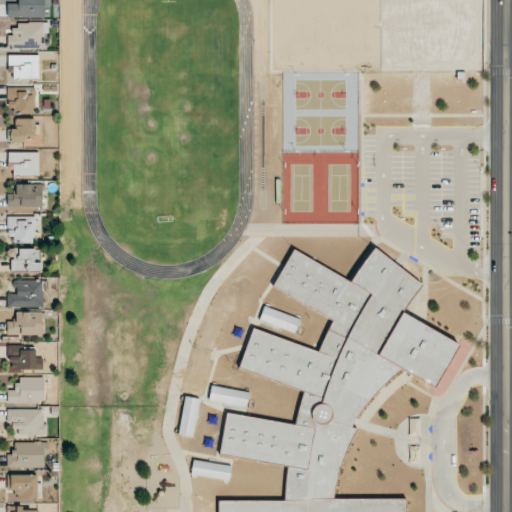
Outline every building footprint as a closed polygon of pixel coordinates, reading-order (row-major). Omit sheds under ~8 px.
[(50,17),(49,0),(18,0),(18,3),(7,3),(7,16),(50,17)] [(7,48),(46,49),(47,22),(14,22),(14,35),(8,35),(7,48)] [(39,55),(8,55),(8,64),(13,64),(13,78),(39,78),(39,55)] [(7,87),(8,114),(35,114),(34,87),(7,87)] [(35,118),(15,119),(15,129),(9,129),(9,142),(35,141),(35,118)] [(39,175),(38,152),(10,152),(10,175),(39,175)] [(43,184),(16,183),(16,192),(8,192),(7,206),(42,207),(43,184)] [(34,243),(35,216),(9,216),(9,242),(34,243)] [(458,350),(404,308),(422,285),(375,248),(346,285),(299,247),(273,280),(332,326),(322,340),(246,340),(245,380),(299,380),(299,419),(223,418),(223,460),(286,460),(286,501),(218,500),(218,511),(405,511),(406,499),(343,498),(343,419),(352,427),(352,424),(399,365),(429,388),(458,350)] [(40,272),(40,248),(10,249),(11,272),(40,272)] [(43,306),(42,280),(15,280),(16,293),(7,294),(7,307),(43,306)] [(301,319),(264,306),(259,320),(296,334),(301,319)] [(213,350),(227,314),(212,308),(198,344),(213,350)] [(42,312),(16,312),(16,321),(7,320),(7,334),(41,335),(42,312)] [(43,370),(42,358),(36,358),(36,345),(8,346),(8,370),(43,370)] [(185,389),(200,393),(211,356),(196,351),(185,389)] [(7,402),(43,403),(44,377),(17,377),(16,390),(7,389),(7,402)] [(250,393),(211,385),(208,400),(247,408),(250,393)] [(195,437),(199,398),(183,397),(179,435),(195,437)] [(8,409),(8,435),(45,435),(45,409),(8,409)] [(7,467),(44,468),(44,442),(15,442),(15,452),(7,451),(7,467)] [(229,481),(231,466),(193,459),(191,474),(229,481)] [(37,475),(7,474),(7,490),(17,490),(16,499),(37,499),(37,475)]
